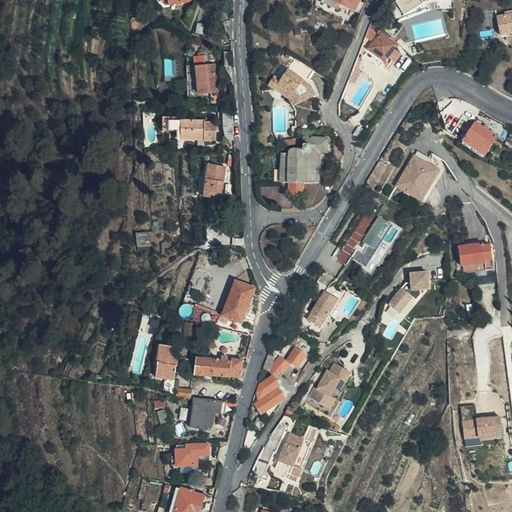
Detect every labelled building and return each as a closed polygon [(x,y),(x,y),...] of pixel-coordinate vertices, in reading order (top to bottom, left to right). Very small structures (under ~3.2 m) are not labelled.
[(336,11),(339,5),(329,0),(322,0),(321,4),(336,11)] [(360,0),(329,0),(339,5),(360,15),(365,4),(360,1),(360,0)] [(409,0),(401,8),(407,18),(429,4),(439,0),(409,0)] [(433,11),(429,4),(407,18),(401,23),(403,27),(433,11)] [(511,33),(511,7),(497,11),(502,35),(511,33)] [(381,27),(375,21),(373,19),(369,29),(367,36),(376,42),(370,50),(386,62),(389,58),(396,63),(401,55),(395,51),(398,46),(388,38),(390,35),(381,27)] [(138,29),(138,21),(132,20),(130,25),(131,36),(136,35),(136,29),(138,29)] [(386,62),(370,50),(366,56),(382,68),(386,62)] [(232,69),(231,54),(222,55),(223,69),(232,69)] [(358,56),(348,80),(355,83),(361,69),(360,69),(364,59),(358,56)] [(193,59),(196,95),(203,94),(216,93),(214,67),(203,68),(203,59),(193,59)] [(308,69),(294,60),(287,72),(300,81),(308,69)] [(297,86),(300,81),(287,72),(281,81),(278,86),(293,96),(298,105),(315,97),(311,88),(308,86),(304,90),(297,86)] [(278,86),(281,81),(274,77),(268,87),(287,99),(292,108),(298,105),(293,96),(278,86)] [(308,86),(300,81),(297,86),(304,90),(308,86)] [(234,142),(233,113),(220,112),(221,124),(221,142),(234,142)] [(178,144),(221,142),(221,124),(210,124),(209,122),(177,123),(176,120),(160,119),(160,132),(177,133),(178,144)] [(504,136),(510,127),(506,126),(498,121),(493,130),(504,136)] [(492,134),(486,129),(476,123),(463,143),(484,158),(498,138),(492,134)] [(280,155),(280,184),(288,183),(288,191),(304,191),(304,183),(319,183),(319,153),(327,153),(327,139),(303,139),(303,150),(290,151),(288,152),(287,155),(280,155)] [(333,154),(343,153),(341,141),(332,141),(333,154)] [(412,160),(424,167),(427,161),(415,154),(412,160)] [(412,160),(398,185),(419,187),(418,204),(421,206),(438,175),(424,167),(412,160)] [(218,195),(222,170),(205,167),(201,199),(213,201),(214,195),(218,195)] [(419,187),(398,185),(395,190),(418,204),(419,187)] [(381,220),(373,233),(378,238),(383,231),(388,235),(393,228),(381,220)] [(378,238),(373,233),(372,234),(365,230),(359,239),(364,242),(352,260),(363,267),(368,260),(377,267),(389,249),(380,240),(378,238)] [(151,246),(150,233),(134,234),(134,248),(151,246)] [(380,240),(389,249),(391,247),(380,240)] [(493,260),(491,246),(484,247),(483,244),(459,247),(463,274),(487,271),(486,261),(493,260)] [(282,274),(288,273),(287,268),(285,264),(283,262),(279,261),(277,261),(273,264),(268,268),(271,271),(276,273),(282,274)] [(413,299),(414,275),(410,275),(409,284),(405,283),(386,303),(396,312),(411,297),(413,299)] [(427,275),(414,275),(413,299),(415,301),(419,297),(419,292),(426,293),(427,275)] [(248,307),(254,290),(235,283),(222,318),(241,324),(243,319),(246,321),(250,308),(248,307)] [(324,292),(315,286),(311,293),(318,297),(315,304),(317,306),(321,299),(324,292)] [(338,301),(324,292),(321,299),(317,306),(309,322),(321,330),(338,301)] [(173,382),(176,359),(169,358),(170,350),(157,348),(153,380),(173,382)] [(298,368),(305,356),(295,350),(288,362),(298,368)] [(215,378),(241,379),(242,361),(228,360),(228,362),(226,361),(226,359),(222,358),(221,361),(216,361),(215,378)] [(281,359),(269,372),(278,379),(289,366),(281,359)] [(192,360),(191,377),(215,378),(216,361),(192,360)] [(346,384),(351,374),(335,364),(329,373),(327,373),(318,388),(315,386),(309,398),(324,407),(340,380),(346,384)] [(262,416),(284,400),(279,391),(273,394),(271,391),(279,386),(273,377),(259,387),(257,394),(260,399),(258,400),(259,403),(255,406),(262,416)] [(326,415),(346,384),(340,380),(324,407),(309,398),(306,402),(321,411),(326,415)] [(175,391),(174,399),(179,400),(187,401),(190,401),(190,392),(175,391)] [(163,409),(162,401),(150,404),(152,412),(163,409)] [(220,407),(221,403),(193,401),(188,430),(207,433),(212,429),(214,416),(219,416),(220,407)] [(503,435),(501,416),(478,418),(476,404),(462,406),(466,439),(503,435)] [(337,428),(323,422),(320,429),(334,435),(337,428)] [(314,430),(310,442),(314,444),(319,432),(314,430)] [(300,478),(314,444),(310,442),(292,434),(278,469),(293,475),(300,478)] [(177,453),(177,457),(176,469),(196,469),(196,458),(208,458),(208,448),(186,448),(186,453),(177,453)] [(180,493),(203,499),(204,496),(181,490),(180,493)] [(199,511),(203,499),(180,493),(174,511),(199,511)]
